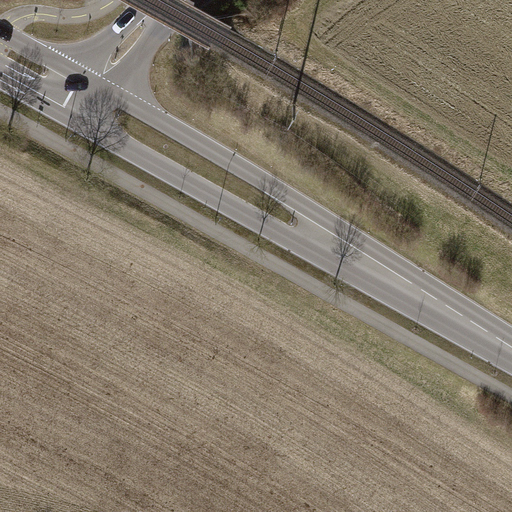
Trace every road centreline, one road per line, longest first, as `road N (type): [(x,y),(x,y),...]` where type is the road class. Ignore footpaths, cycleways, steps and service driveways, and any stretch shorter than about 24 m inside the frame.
road 1 (secondary): [(323,240),(274,187),(99,84)]
road 2 (secondary): [(78,119),(258,221),(323,240)]
road 3 (secondary): [(323,240),(511,351)]
